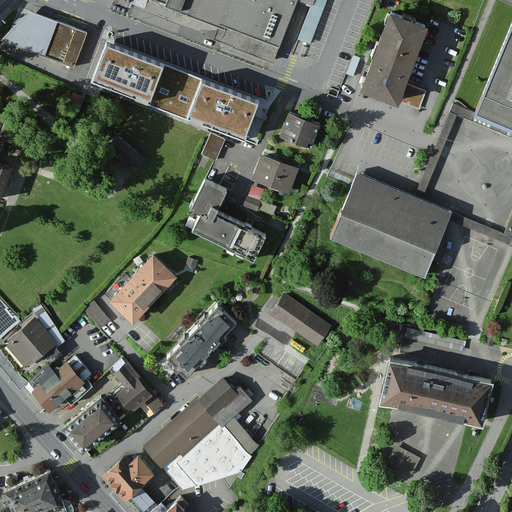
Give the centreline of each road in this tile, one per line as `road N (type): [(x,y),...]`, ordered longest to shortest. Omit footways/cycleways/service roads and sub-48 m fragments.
road 1 (unclassified): [(68,1),(423,142)]
road 2 (residential): [(176,403),(272,323)]
road 3 (residential): [(83,481),(176,403)]
